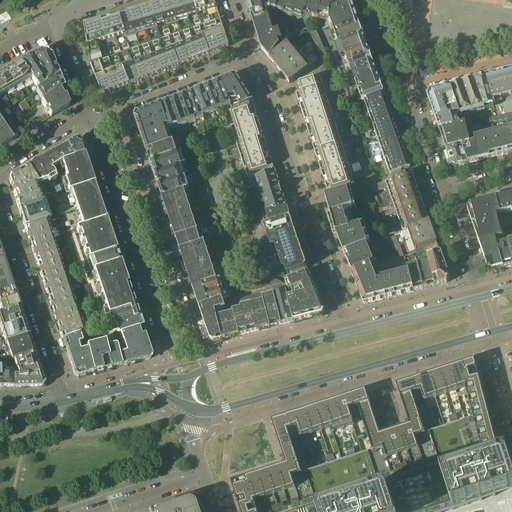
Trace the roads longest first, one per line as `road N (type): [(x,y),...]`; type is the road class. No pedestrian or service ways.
road 1 (residential): [(89,117),(162,340),(177,343),(189,331),(115,109)]
road 2 (tertiary): [(195,411),(490,332)]
road 3 (residential): [(346,330),(248,57)]
road 4 (residential): [(64,401),(0,206)]
road 5 (residential): [(375,0),(440,191)]
road 6 (tertiary): [(346,330),(186,378)]
road 7 (residential): [(115,109),(248,57)]
road 8 (tertiary): [(478,297),(346,330)]
